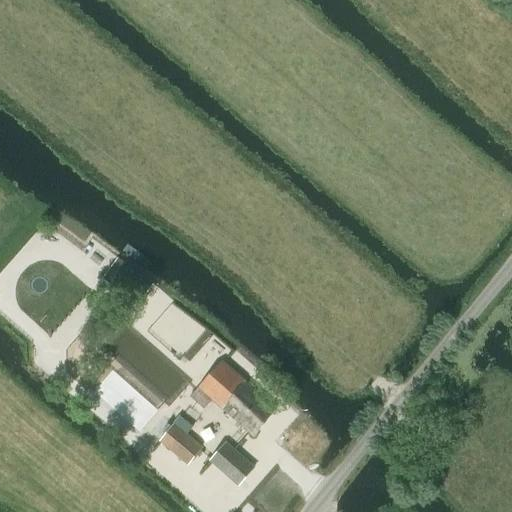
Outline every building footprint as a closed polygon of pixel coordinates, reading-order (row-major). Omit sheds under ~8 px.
[(102,279),(138,306),(154,284),(119,257),(102,279)] [(205,409),(213,400),(254,437),(276,409),(222,361),(190,397),(205,409)] [(265,385),(274,376),(277,373),(266,362),(254,375),(265,385)] [(151,434),(187,466),(203,448),(185,432),(190,426),(176,415),(170,423),(164,418),(151,434)] [(226,444),(211,460),(239,485),(254,469),(226,444)]
